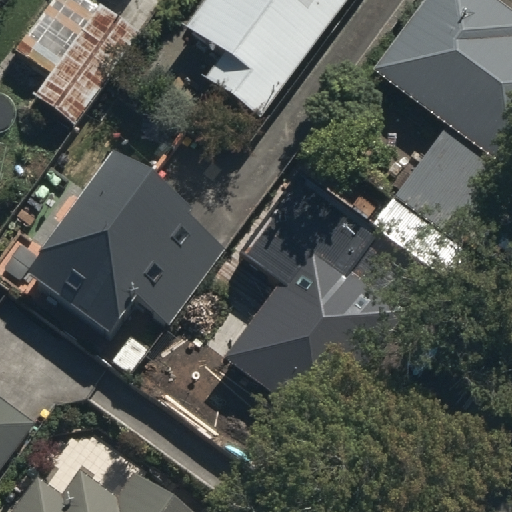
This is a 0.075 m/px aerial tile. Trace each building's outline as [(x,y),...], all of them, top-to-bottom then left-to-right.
[(366,0),(222,0),(185,51),(221,77),(201,105),(260,148),(366,0)] [(441,0),(376,93),(384,99),(444,141),(397,207),(474,262),(511,207),(511,35),(461,0),(441,0)] [(108,182),(32,298),(147,378),(226,265),(108,182)] [(273,304),(221,376),(324,451),(410,333),(284,241),(250,287),(273,304)] [(0,492),(38,444),(0,414),(0,492)] [(55,511),(37,498),(26,511),(163,511),(140,494),(126,511),(119,511),(85,486),(65,511),(55,511)]
